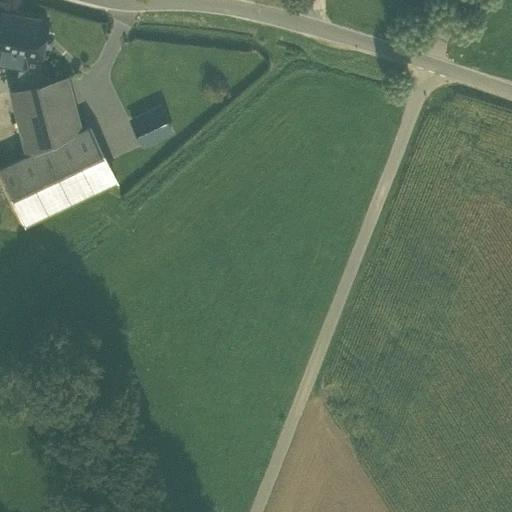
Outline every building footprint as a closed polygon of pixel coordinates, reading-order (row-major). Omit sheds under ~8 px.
[(22,66),(38,68),(47,17),(0,9),(0,63),(21,68),(22,66)] [(17,90),(50,82),(38,68),(22,66),(21,68),(17,90)] [(10,92),(27,156),(80,130),(67,78),(50,82),(17,90),(10,92)] [(131,121),(143,146),(171,133),(159,107),(131,121)] [(27,156),(0,168),(0,174),(24,223),(114,180),(106,164),(88,126),(80,130),(27,156)]
